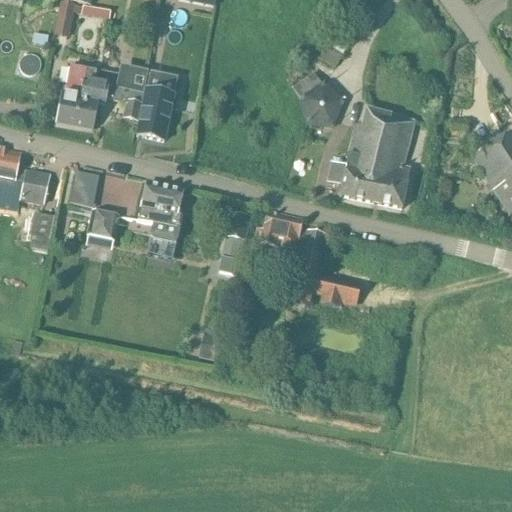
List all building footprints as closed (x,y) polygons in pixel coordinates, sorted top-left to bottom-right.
[(350,44),(348,44),(351,38),(353,39),(358,29),(342,18),(332,34),(326,46),(316,61),(334,70),(342,56),(350,44)] [(55,125),(75,129),(86,72),(70,69),(65,95),(62,94),(55,125)] [(86,72),(75,129),(92,133),(97,107),(104,109),(106,101),(126,105),(123,121),(137,124),(146,78),(130,74),(129,80),(115,78),(115,76),(94,71),(94,73),(86,72)] [(343,104),(322,86),(315,75),(292,91),(298,100),(306,128),(334,129),(343,104)] [(176,84),(147,78),(136,138),(164,144),(176,84)] [(369,178),(363,203),(402,211),(410,170),(403,169),(414,124),(365,112),(360,129),(355,128),(348,155),(362,159),(358,175),(369,178)] [(448,137),(465,139),(466,127),(450,125),(448,137)] [(511,134),(471,160),(511,224),(511,134)] [(20,155),(1,151),(0,153),(0,199),(19,203),(19,204),(43,209),(49,178),(25,173),(25,172),(17,171),(20,155)] [(337,198),(363,203),(369,178),(358,175),(362,159),(348,155),(348,156),(345,169),(331,166),(326,185),(339,188),(337,198)] [(137,224),(152,228),(149,241),(153,245),(171,249),(177,245),(179,234),(183,218),(177,217),(183,194),(146,186),(140,212),(140,213),(137,224)] [(85,250),(112,256),(120,218),(92,212),(85,250)] [(294,252),(293,257),(299,259),(296,277),(293,277),(290,289),(294,290),(290,307),(308,311),(312,294),(323,297),(321,306),(337,310),(340,300),(355,304),(359,288),(327,280),(326,284),(317,282),(326,237),(300,231),(302,221),(266,213),(262,232),(255,231),(253,245),(260,246),(260,251),(270,253),(274,250),(277,250),(278,248),(294,252)] [(251,244),(246,243),(251,218),(230,214),(217,277),(243,282),(251,244)] [(32,252),(48,254),(54,219),(33,215),(29,238),(34,239),(32,252)] [(215,365),(218,352),(202,349),(199,361),(215,365)]
